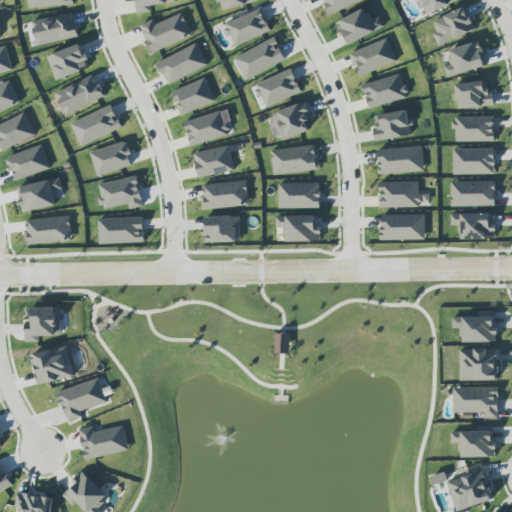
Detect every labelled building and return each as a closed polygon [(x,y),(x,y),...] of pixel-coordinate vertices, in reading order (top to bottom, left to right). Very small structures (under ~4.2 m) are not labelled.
[(134,0),(136,14),(152,12),(151,5),(177,2),(176,0),(134,0)] [(256,1),(255,0),(219,0),(223,11),(256,1)] [(361,0),(330,15),(324,3),(326,3),(324,0),(361,0)] [(418,0),(427,16),(459,0),(418,0)] [(432,21),(437,32),(433,33),(439,46),(475,31),(465,7),(432,21)] [(380,16),(372,20),(366,9),(336,23),(347,46),(385,27),(380,16)] [(225,21),(232,45),(270,34),(263,10),(225,21)] [(78,38),(74,13),(33,21),(37,45),(78,38)] [(156,24),(154,19),(140,25),(152,53),(192,36),(182,13),(156,24)] [(275,37),(235,58),(247,80),(286,59),(279,46),(275,37)] [(350,53),(360,77),(397,61),(388,38),(350,53)] [(483,51),(480,41),(450,49),(454,61),(444,64),(448,77),(485,67),(481,52),(483,51)] [(48,56),(57,80),(90,68),(81,44),(48,56)] [(208,67),(198,44),(158,61),(167,84),(208,67)] [(0,73),(13,70),(7,46),(0,48),(0,73)] [(262,96),(258,98),(254,90),(258,89),(256,85),(292,68),(296,78),(295,79),(297,83),(298,83),(302,91),(267,107),(262,96)] [(363,85),(370,109),(408,97),(401,74),(363,85)] [(67,115),(104,97),(94,75),(57,92),(67,115)] [(215,101),(206,78),(172,92),(182,115),(215,101)] [(0,85),(0,112),(21,104),(11,81),(0,85)] [(458,109),(494,106),(493,94),(488,94),(487,81),(455,84),(458,109)] [(272,114),(281,141),(313,130),(304,103),(272,114)] [(71,122),(81,146),(123,128),(113,105),(71,122)] [(413,135),(409,110),(374,116),(378,141),(413,135)] [(184,123),(191,147),(229,135),(222,111),(184,123)] [(36,135),(25,113),(0,124),(0,144),(3,151),(36,135)] [(496,141),(495,116),(455,117),(456,142),(496,141)] [(99,177),(132,166),(129,156),(132,155),(128,141),(91,153),(99,177)] [(6,159),(11,171),(14,170),(18,181),(51,168),(43,145),(6,159)] [(272,150),(314,145),(315,155),(318,155),(320,170),(275,174),(272,150)] [(199,179),(235,171),(230,146),(194,153),(199,179)] [(379,149),(380,174),(425,172),(424,147),(379,149)] [(494,148),(494,159),(495,159),(495,165),(494,165),(494,174),(454,174),(454,149),(494,148)] [(98,185),(103,209),(130,204),(131,209),(144,206),(138,177),(98,185)] [(23,213),(57,206),(54,191),(63,189),(61,179),(18,187),(23,213)] [(250,205),(246,180),(202,186),(205,211),(250,205)] [(452,207),(496,206),(496,181),(452,182),(452,207)] [(380,208),(421,207),(420,182),(379,183),(380,208)] [(280,209),(321,208),(321,183),(279,184),(280,209)] [(494,214),(451,214),(452,225),(460,225),(460,239),(495,239),(494,214)] [(381,215),(382,240),(426,240),(426,215),(381,215)] [(316,216),(277,217),(277,228),(285,227),(286,242),(322,241),(321,226),(317,226),(316,216)] [(26,219),(27,244),(72,242),(71,217),(26,219)] [(241,217),(206,217),(206,243),(241,242),(241,217)] [(100,244),(145,243),(144,218),(100,219),(100,244)] [(61,307),(30,308),(30,322),(26,322),(26,342),(40,342),(40,336),(62,335),(61,307)] [(462,343),(497,342),(496,316),(453,317),(453,328),(462,328),(462,343)] [(275,353),(291,354),(291,334),(275,334),(275,353)] [(33,354),(39,384),(74,377),(68,347),(33,354)] [(497,380),(497,349),(460,349),(461,381),(497,380)] [(84,417),(82,412),(108,403),(99,378),(57,393),(68,422),(84,417)] [(499,388),(454,387),(454,413),(484,413),(484,418),(499,418),(499,388)] [(95,432),(93,427),(79,430),(86,460),(130,451),(125,426),(95,432)] [(494,431),(452,432),(452,443),(460,443),(460,457),(495,457),(494,431)] [(0,493),(13,486),(0,463),(0,493)] [(457,511),(492,501),(482,470),(447,480),(457,511)] [(108,497),(84,472),(62,494),(73,506),(78,502),(87,511),(103,511),(98,506),(108,497)] [(52,511),(54,497),(45,497),(45,494),(17,492),(16,509),(21,510),(20,511),(52,511)]
